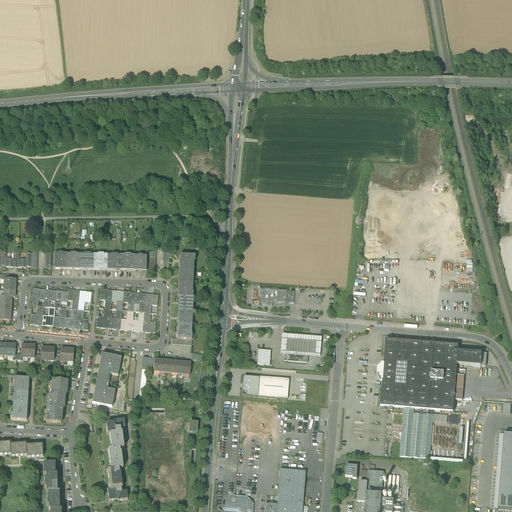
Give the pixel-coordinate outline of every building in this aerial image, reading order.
[(13,267),(18,267),(18,261),(19,254),(13,254),(13,261),(6,260),(5,267),(5,268),(13,269),(13,267)] [(26,261),(18,261),(18,267),(18,269),(26,269),(26,267),(31,268),(31,266),(31,264),(31,261),(31,258),(32,256),(32,255),(26,254),(26,261)] [(54,270),(66,270),(67,255),(62,255),(62,254),(58,254),(58,255),(54,255),(54,268),(54,270)] [(66,270),(80,271),(80,255),(76,255),(76,254),(70,254),(70,255),(67,255),(66,270)] [(80,271),(93,271),(94,256),(90,256),(90,254),(84,254),(84,255),(80,255),(80,271)] [(93,271),(107,271),(107,256),(104,256),(104,255),(97,255),(97,256),(94,256),(93,271)] [(107,271),(120,272),(121,256),(117,256),(117,255),(111,255),(111,256),(107,256),(107,271)] [(120,272),(134,272),(134,257),(130,257),(130,255),(125,255),(125,256),(121,256),(120,272)] [(179,255),(178,270),(192,271),(192,262),(194,262),(195,256),(179,255)] [(138,257),(134,257),(134,272),(146,272),(146,271),(147,257),(142,257),(142,256),(138,256),(138,257)] [(178,270),(178,283),(191,284),(192,271),(178,270)] [(177,298),(179,298),(192,299),(193,293),(190,293),(191,284),(178,283),(177,298)] [(43,308),(49,308),(49,301),(56,301),(56,294),(56,292),(50,291),(49,290),(49,291),(45,291),(39,290),(34,289),(32,307),(38,307),(38,300),(44,300),(43,308)] [(269,303),(285,304),(286,293),(285,292),(283,291),(283,292),(275,292),(275,291),(272,291),(272,292),(271,292),(271,291),(264,290),(264,291),(260,291),(259,297),(260,297),(262,297),(261,304),(267,304),(269,304),(269,303)] [(105,310),(110,311),(111,302),(112,294),(107,293),(107,292),(101,291),(100,301),(106,302),(105,310)] [(68,294),(67,302),(74,302),(73,311),(78,311),(79,295),(75,294),(75,292),(73,292),(73,293),(68,292),(68,294)] [(116,311),(122,312),(123,303),(123,295),(119,295),(119,293),(112,292),(112,294),(111,302),(117,303),(116,311)] [(55,309),(61,309),(62,302),(67,303),(67,302),(68,294),(62,293),(60,293),(60,295),(56,294),(56,301),(55,309)] [(79,295),(78,311),(83,312),(84,303),(90,304),(91,294),(87,293),(84,293),(84,295),(79,295)] [(123,295),(123,303),(129,304),(128,312),(133,313),(134,304),(135,294),(124,293),(123,295)] [(288,293),(286,293),(285,304),(287,304),(293,305),(294,300),(292,300),(292,299),(294,299),(294,293),(288,293)] [(135,294),(134,304),(140,305),(139,314),(145,314),(146,297),(146,296),(135,294)] [(151,298),(146,297),(145,314),(150,315),(151,306),(157,307),(158,297),(151,296),(151,298)] [(262,297),(260,297),(259,305),(287,307),(287,304),(285,304),(269,303),(269,304),(267,304),(261,304),(262,297)] [(179,298),(178,312),(190,313),(191,303),(193,303),(194,299),(192,299),(179,298)] [(37,324),(42,325),(42,316),(43,308),(38,307),(37,316),(31,315),(30,325),(35,326),(37,326),(37,324)] [(55,309),(50,308),(49,317),(42,316),(42,325),(41,326),(46,327),(48,327),(48,325),(53,326),(54,317),(55,309)] [(66,310),(61,309),(60,318),(54,317),(53,326),(53,328),(58,328),(60,329),(60,327),(65,327),(65,318),(66,310)] [(104,327),(109,328),(110,319),(110,311),(105,310),(104,319),(98,318),(97,328),(102,329),(104,329),(104,327)] [(78,311),(73,311),(72,319),(65,318),(65,327),(64,329),(69,329),(69,330),(72,330),(72,328),(76,328),(78,311)] [(82,320),(83,312),(78,311),(76,328),(81,329),(80,331),(82,331),(83,331),(87,331),(88,323),(88,321),(82,320)] [(116,311),(115,320),(110,319),(109,328),(109,329),(113,330),(115,330),(116,328),(120,329),(121,320),(122,312),(116,311)] [(128,312),(127,321),(121,320),(120,329),(120,330),(125,331),(127,332),(127,330),(132,330),(132,321),(133,313),(128,312)] [(178,312),(177,325),(189,326),(190,313),(178,312)] [(139,314),(138,322),(132,321),(132,330),(131,332),(137,332),(137,333),(138,333),(138,331),(143,332),(143,331),(145,314),(139,314)] [(150,315),(145,314),(143,331),(148,332),(147,334),(150,334),(150,333),(154,334),(155,324),(149,323),(150,315)] [(189,335),(189,326),(177,325),(176,340),(181,340),(183,340),(191,341),(192,335),(189,335)] [(282,335),(280,355),(284,356),(308,358),(319,358),(321,338),(282,335)] [(381,407),(404,409),(414,410),(441,412),(443,409),(453,413),(454,400),(455,389),(456,376),(457,365),(458,352),(459,346),(422,343),(386,340),(384,365),(382,364),(377,370),(377,376),(381,383),(383,383),(381,407)] [(16,346),(7,345),(6,357),(15,358),(15,355),(16,346)] [(34,359),(35,356),(35,347),(22,346),(21,355),(21,358),(22,358),(34,359)] [(53,362),(54,362),(54,358),(54,349),(41,349),(40,356),(40,361),(41,361),(53,362)] [(60,362),(73,363),(74,351),(60,350),(60,358),(60,362)] [(257,365),(269,366),(270,352),(258,351),(257,365)] [(487,354),(458,352),(457,365),(486,367),(487,354)] [(283,362),(307,364),(308,358),(308,356),(284,354),(284,356),(283,362)] [(99,370),(98,374),(108,376),(109,375),(118,377),(119,372),(118,372),(119,363),(120,363),(121,358),(102,355),(101,359),(102,359),(100,370),(99,370)] [(166,374),(177,375),(178,363),(167,362),(166,374)] [(145,402),(148,371),(142,371),(139,402),(145,402)] [(98,374),(96,386),(106,388),(108,376),(98,374)] [(464,376),(456,376),(455,389),(463,389),(464,376)] [(16,384),(16,393),(28,394),(29,379),(14,378),(14,384),(16,384)] [(259,379),(243,378),(242,397),(257,398),(259,379)] [(259,378),(259,379),(257,398),(287,400),(289,380),(259,378)] [(53,381),(53,395),(65,396),(67,396),(67,382),(53,381)] [(106,390),(106,388),(96,386),(95,391),(96,391),(94,400),(93,400),(92,404),(112,408),(113,403),(112,403),(113,396),(114,396),(115,391),(106,390)] [(463,389),(455,389),(454,400),(462,401),(463,389)] [(16,393),(15,406),(27,407),(28,394),(16,393)] [(51,395),(50,409),(62,409),(64,410),(65,396),(53,395),(51,395)] [(26,421),(27,407),(15,406),(14,415),(12,415),(11,420),(26,421)] [(61,424),(62,409),(50,409),(48,409),(47,423),(61,424)] [(414,415),(414,410),(404,409),(400,458),(430,460),(430,459),(433,424),(434,416),(414,415)] [(434,415),(434,416),(433,424),(447,425),(447,417),(434,415)] [(120,499),(120,501),(128,500),(127,496),(125,496),(125,492),(122,493),(121,489),(122,489),(120,473),(119,473),(118,469),(123,469),(121,453),(120,453),(119,449),(124,449),(121,432),(120,433),(120,429),(122,429),(122,425),(124,424),(123,420),(116,421),(116,423),(113,423),(114,425),(110,425),(110,423),(106,424),(107,432),(108,432),(109,434),(110,438),(112,438),(113,445),(111,445),(111,450),(110,450),(110,454),(108,454),(109,459),(111,458),(112,466),(110,466),(111,470),(109,471),(109,475),(108,475),(108,479),(110,479),(111,486),(109,486),(110,491),(109,491),(110,493),(108,494),(109,501),(114,500),(114,499),(117,498),(117,500),(120,499)] [(189,433),(196,434),(197,424),(189,423),(189,433)] [(430,459),(430,460),(430,461),(466,464),(469,423),(467,423),(464,461),(430,459)] [(511,435),(504,434),(498,510),(511,511),(511,435)] [(0,455),(11,455),(10,445),(10,443),(0,443),(0,455)] [(11,457),(27,456),(26,446),(26,444),(10,445),(11,455),(11,457)] [(42,445),(26,446),(27,456),(27,458),(43,457),(42,445)] [(49,511),(61,511),(61,510),(59,510),(59,493),(57,493),(57,475),(55,475),(55,464),(43,464),(43,475),(46,475),(46,479),(44,479),(44,489),(46,489),(46,493),(48,493),(48,497),(47,497),(47,506),(48,506),(48,510),(50,510),(49,511)] [(353,479),(357,479),(358,466),(346,465),(346,477),(353,477),(353,479)] [(280,470),(278,501),(303,503),(305,473),(280,470)] [(367,483),(366,494),(365,511),(393,511),(394,501),(381,500),(384,473),(374,472),(368,472),(368,478),(367,483)] [(360,482),(359,493),(366,494),(367,483),(360,482)] [(365,511),(366,494),(359,493),(358,493),(357,501),(357,502),(355,502),(355,511),(356,511),(365,511)] [(252,511),(253,509),(253,505),(247,498),(234,497),(226,503),(225,511),(252,511)] [(302,511),(303,503),(278,501),(277,506),(276,511),(302,511)]
